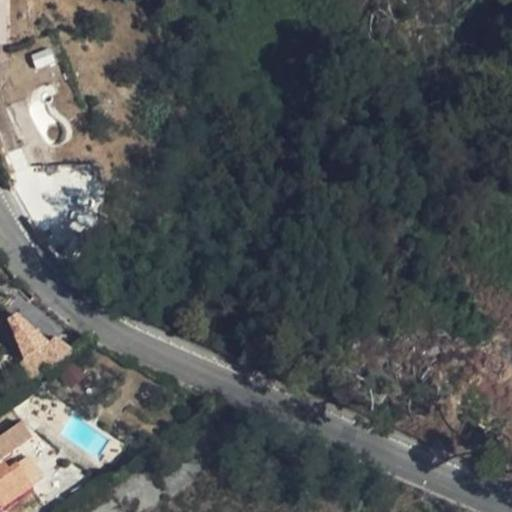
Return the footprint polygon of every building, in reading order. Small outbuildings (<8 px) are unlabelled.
[(0,0),(0,10),(11,10),(10,0),(0,0)] [(0,46),(16,46),(16,10),(11,10),(0,10),(0,46)] [(0,46),(0,56),(16,56),(16,46),(0,46)] [(52,340),(62,329),(32,299),(21,310),(52,340)] [(33,386),(62,365),(50,346),(20,368),(33,386)] [(0,511),(1,511),(35,488),(17,464),(9,469),(0,456),(0,511)]
